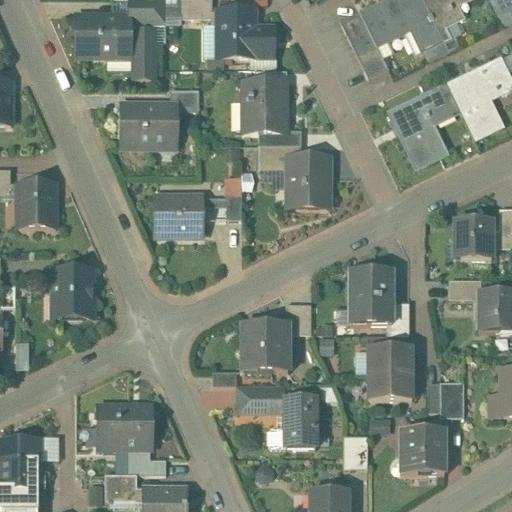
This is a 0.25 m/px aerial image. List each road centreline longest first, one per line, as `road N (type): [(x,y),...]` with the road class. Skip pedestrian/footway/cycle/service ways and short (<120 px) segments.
road 1 (residential): [(155,334),(13,0)]
road 2 (residential): [(155,334),(391,218)]
road 3 (residential): [(391,218),(283,0)]
road 4 (residential): [(233,511),(155,334)]
road 5 (residential): [(0,408),(155,334)]
road 6 (residential): [(391,218),(511,160)]
